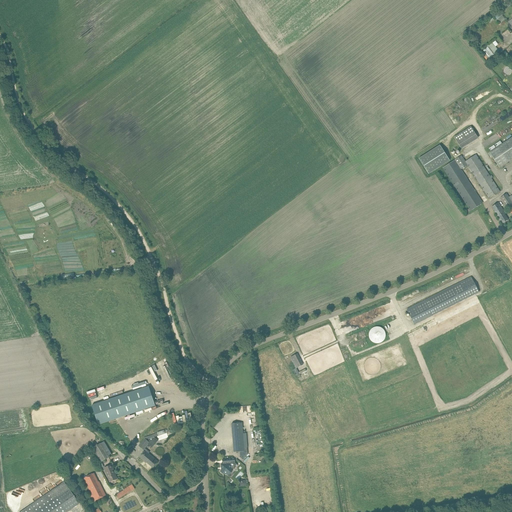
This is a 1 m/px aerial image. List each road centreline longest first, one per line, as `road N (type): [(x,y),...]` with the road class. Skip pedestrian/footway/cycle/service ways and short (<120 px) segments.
road 1 (unclassified): [(205,485),(205,399),(237,355),(511,232)]
road 2 (track): [(212,384),(184,354),(144,238),(108,193),(31,124),(0,36)]
